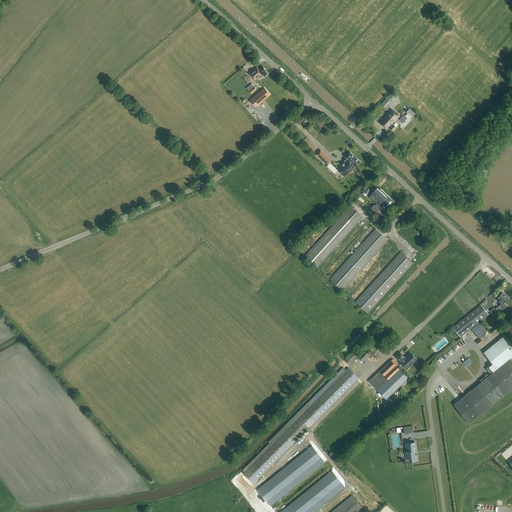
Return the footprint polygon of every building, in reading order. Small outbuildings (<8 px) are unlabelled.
[(249,74),(255,81),(259,77),(259,78),(263,75),(264,76),(267,74),(264,71),(265,70),(263,67),(259,70),(256,67),(249,74)] [(251,94),(256,89),(252,84),(246,88),(251,94)] [(269,95),(264,89),(251,100),(256,106),(269,95)] [(385,108),(395,97),(391,93),(381,105),(385,108)] [(412,117),(415,114),(409,108),(406,112),(412,117)] [(393,125),(392,124),(399,116),(391,109),(383,118),(384,119),(380,123),(386,129),(389,126),(391,127),(390,129),(393,131),(396,127),(398,125),(396,123),(393,125)] [(332,161),(320,150),(316,154),(327,166),(332,161)] [(356,166),(360,162),(350,152),(345,157),(347,158),(337,169),(345,177),(355,166),(356,166)] [(372,191),(366,186),(362,191),(367,195),(372,191)] [(390,198),(384,192),(381,189),(375,195),(375,196),(374,198),(376,200),(378,198),(385,204),(390,198)] [(385,212),(377,204),(375,206),(374,205),(369,210),(373,213),(379,218),(385,212)] [(317,267),(362,217),(350,206),(305,256),(317,267)] [(342,290),(387,240),(375,229),(330,279),(342,290)] [(303,241),(312,245),(314,240),(306,236),(303,241)] [(368,313),(413,263),(401,252),(356,302),(368,313)] [(503,310),(506,306),(503,303),(508,298),(502,293),(498,297),(500,300),(498,301),(501,303),(495,309),(494,308),(490,311),(494,316),(498,313),(497,312),(501,308),(503,310)] [(460,337),(488,315),(480,305),(453,328),(460,337)] [(511,346),(504,336),(484,353),(493,364),(489,367),(493,373),(489,376),(487,375),(479,381),(481,383),(454,405),(469,423),(511,388),(511,346)] [(374,351),(368,346),(364,350),(363,349),(357,356),(364,363),(370,356),(370,355),(371,354),(374,356),(375,355),(373,353),(373,354),(372,353),(374,351)] [(350,364),(356,357),(352,352),(345,359),(350,364)] [(405,358),(400,352),(395,357),(406,368),(416,359),(411,354),(407,357),(406,357),(405,358)] [(466,368),(472,363),(468,358),(462,363),(466,368)] [(386,400),(408,379),(391,361),(369,382),(386,400)] [(253,484),(358,378),(348,368),(243,473),(253,484)] [(435,397),(443,391),(441,388),(433,395),(435,397)] [(406,459),(409,458),(410,461),(417,460),(417,455),(415,455),(414,452),(416,452),(415,442),(406,444),(406,448),(408,448),(408,451),(405,452),(406,459)] [(268,503),(322,459),(312,446),(257,490),(268,503)] [(307,511),(342,484),(332,471),(280,511),(307,511)] [(357,511),(362,509),(352,496),(331,511),(357,511)]
